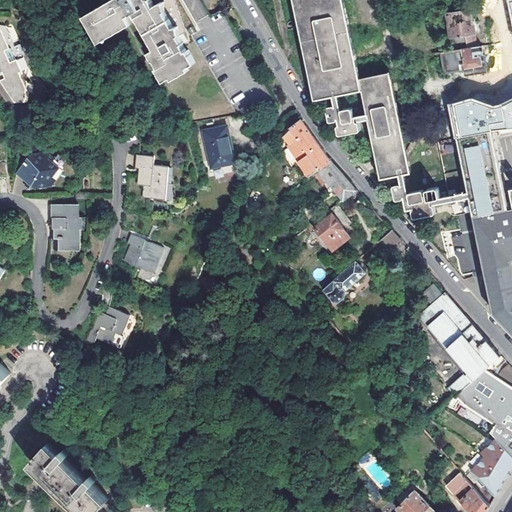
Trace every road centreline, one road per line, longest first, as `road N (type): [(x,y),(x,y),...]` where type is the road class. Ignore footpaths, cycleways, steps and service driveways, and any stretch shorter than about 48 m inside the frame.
road 1 (residential): [(511,348),(333,144),(241,0)]
road 2 (residential): [(0,200),(24,204),(39,221),(37,301),(46,318),(69,324),(109,245),(120,146)]
